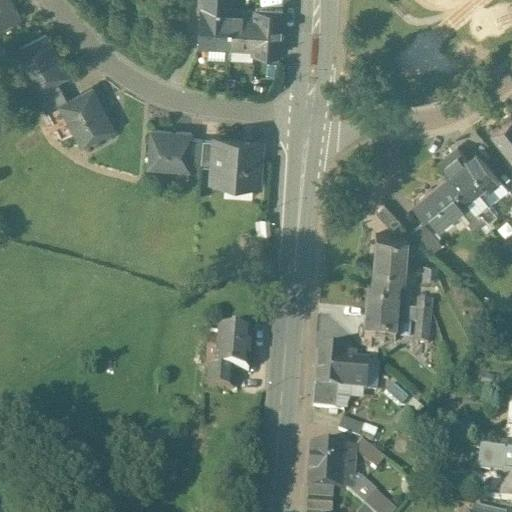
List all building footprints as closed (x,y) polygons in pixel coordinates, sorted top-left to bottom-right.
[(0,0),(0,11),(20,1),(19,0),(0,0)] [(199,0),(198,27),(229,29),(230,0),(199,0)] [(253,0),(230,0),(229,29),(252,30),(253,0)] [(281,0),(253,0),(252,30),(252,34),(279,36),(281,0)] [(45,18),(14,35),(35,74),(56,63),(66,57),(45,18)] [(56,63),(35,74),(40,84),(61,73),(56,63)] [(67,85),(60,88),(81,128),(113,111),(92,71),(67,85)] [(61,73),(40,84),(46,96),(60,88),(67,85),(61,73)] [(509,91),(498,99),(501,103),(489,112),(511,140),(511,139),(511,93),(511,94),(509,91)] [(191,115),(151,112),(148,148),(188,151),(189,146),(190,120),(191,115)] [(202,121),(190,120),(189,146),(200,147),(202,121)] [(259,124),(215,120),(215,122),(213,148),(212,160),(256,163),(259,124)] [(215,122),(202,121),(200,147),(213,148),(215,122)] [(472,145),(457,127),(443,138),(446,141),(440,146),(446,155),(465,178),(477,193),(487,185),(483,181),(494,173),(488,165),(486,162),(485,162),(472,145)] [(497,158),(480,138),(472,145),(485,162),(486,162),(488,165),(497,158)] [(446,155),(413,181),(438,212),(452,200),(447,193),(457,185),(465,178),(446,155)] [(477,193),(465,178),(457,185),(469,200),(477,193)] [(400,201),(384,185),(375,193),(391,209),(400,201)] [(440,223),(422,200),(410,211),(430,232),(440,223)] [(406,217),(375,215),(374,228),(375,228),(373,247),(402,250),(403,250),(405,230),(406,217)] [(437,246),(423,245),(422,255),(436,257),(437,246)] [(402,250),(373,247),(371,266),(370,280),(401,282),(402,269),(401,269),(402,250)] [(436,257),(422,255),(421,266),(435,267),(436,257)] [(434,292),(411,290),(410,302),(433,304),(434,292)] [(399,298),(369,295),(368,307),(369,307),(367,327),(396,330),(397,310),(398,310),(399,298)] [(431,321),(417,320),(416,331),(430,332),(431,321)] [(396,330),(367,327),(366,347),(365,347),(364,359),(394,362),(395,349),(394,349),(395,343),(396,330)] [(416,331),(396,330),(395,343),(415,345),(415,342),(416,331)] [(430,332),(416,331),(415,342),(429,343),(430,332)] [(429,343),(415,342),(415,345),(413,364),(427,366),(429,343)] [(251,352),(218,349),(214,387),(208,386),(206,407),(231,410),(233,390),(247,391),(251,352)] [(348,371),(319,368),(312,427),(333,429),(335,408),(364,411),(365,405),(366,392),(367,382),(354,381),(355,374),(348,373),(348,371)] [(373,393),(366,392),(365,405),(371,406),(373,393)] [(364,448),(342,439),(338,450),(359,459),(364,448)] [(345,470),(311,467),(308,507),(333,509),(342,510),(343,492),(343,488),(344,475),(345,470)] [(511,511),(511,473),(479,469),(476,493),(505,497),(503,511),(511,511)] [(364,511),(354,502),(348,502),(347,497),(348,493),(343,492),(342,510),(345,510),(347,511),(364,511)]
